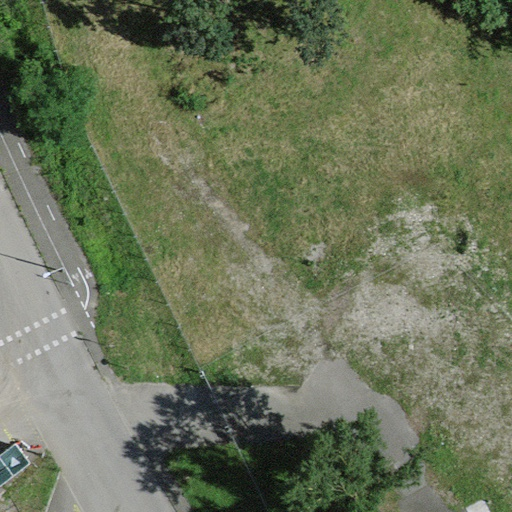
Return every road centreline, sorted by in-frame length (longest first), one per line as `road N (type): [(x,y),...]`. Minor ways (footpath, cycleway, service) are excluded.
road 1 (unknown): [(117,485),(451,352)]
road 2 (unclassified): [(131,511),(0,268)]
